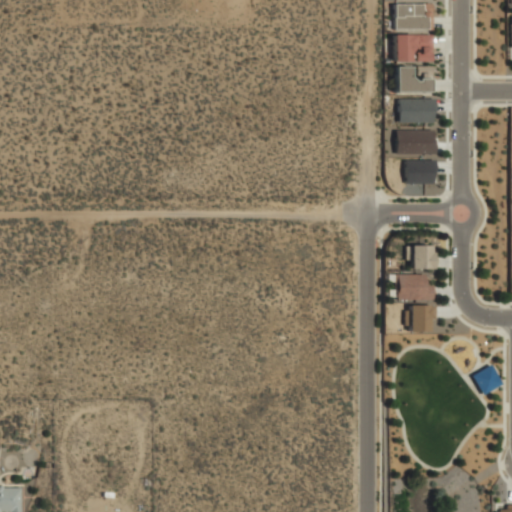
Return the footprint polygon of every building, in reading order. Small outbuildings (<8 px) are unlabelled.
[(429,1),(390,1),(390,28),(429,28),(429,1)] [(429,33),(390,33),(390,60),(429,60),(429,33)] [(390,91),(428,91),(428,64),(390,64),(390,91)] [(395,99),(395,122),(432,121),(431,98),(395,99)] [(392,153),(431,153),(431,128),(392,128),(392,153)] [(432,160),(402,159),(402,183),(432,183),(432,160)] [(429,267),(429,243),(404,243),(404,267),(429,267)] [(391,298),(429,298),(429,281),(421,281),(421,272),(391,272),(391,298)] [(429,303),(404,303),(404,330),(429,330),(429,303)] [(480,392),(498,383),(489,365),(471,374),(480,392)] [(0,511),(18,511),(18,485),(0,484),(0,511)] [(511,511),(511,503),(501,503),(501,511),(491,511),(511,511)]
